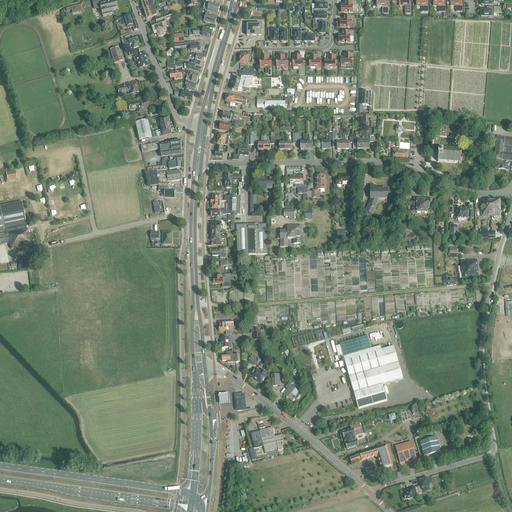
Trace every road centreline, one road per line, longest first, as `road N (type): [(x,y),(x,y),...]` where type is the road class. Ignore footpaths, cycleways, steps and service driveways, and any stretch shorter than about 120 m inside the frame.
road 1 (unclassified): [(368,490),(493,453),(482,341),(511,209)]
road 2 (residential): [(511,192),(463,192),(377,161),(200,163)]
road 3 (track): [(207,305),(492,284)]
road 4 (tertiary): [(368,490),(272,407),(221,370),(204,367)]
road 5 (secondary): [(191,493),(0,465)]
road 6 (secondary): [(0,478),(189,507)]
road 7 (unclassified): [(199,124),(174,112),(132,0)]
road 8 (primary): [(206,502),(204,367)]
road 9 (primary): [(193,368),(191,493)]
road 10 (residential): [(254,49),(326,47),(335,0)]
